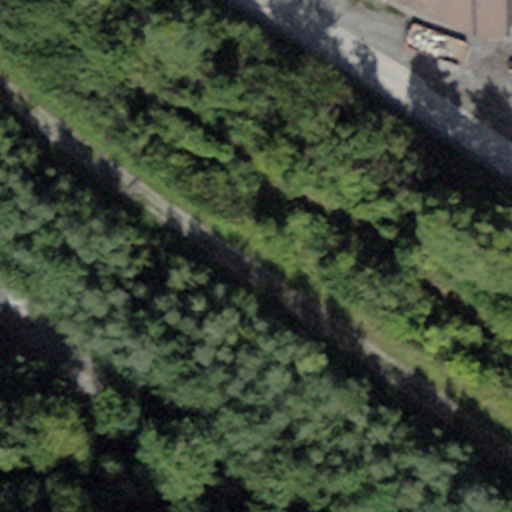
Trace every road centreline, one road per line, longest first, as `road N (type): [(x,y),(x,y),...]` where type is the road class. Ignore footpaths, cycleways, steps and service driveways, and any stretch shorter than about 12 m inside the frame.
road 1 (track): [(0,60),(305,309),(511,440)]
road 2 (unclassified): [(247,0),(511,174)]
